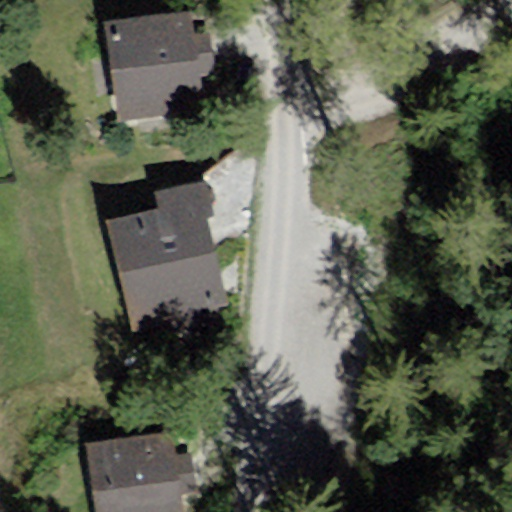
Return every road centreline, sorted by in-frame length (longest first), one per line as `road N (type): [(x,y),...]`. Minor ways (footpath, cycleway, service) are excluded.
road 1 (track): [(285,511),(308,195)]
road 2 (track): [(308,195),(267,0)]
